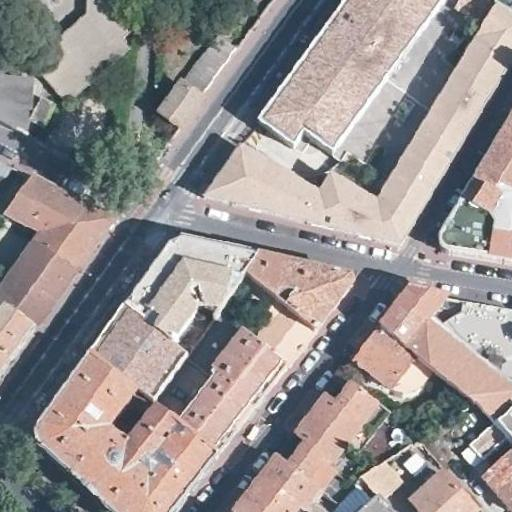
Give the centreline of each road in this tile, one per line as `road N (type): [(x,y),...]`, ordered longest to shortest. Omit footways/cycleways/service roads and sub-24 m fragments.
road 1 (residential): [(204,511),(398,268)]
road 2 (tertiary): [(0,421),(159,213)]
road 3 (tertiary): [(159,213),(309,0)]
road 4 (residential): [(159,213),(398,268)]
road 5 (residential): [(398,268),(511,89)]
road 6 (unknown): [(142,206),(136,166),(161,0)]
road 7 (residential): [(159,213),(0,139)]
